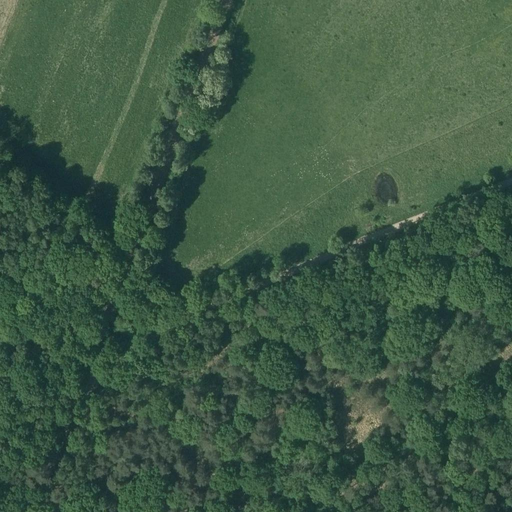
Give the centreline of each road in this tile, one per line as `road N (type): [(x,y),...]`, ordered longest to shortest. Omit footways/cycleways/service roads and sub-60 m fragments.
road 1 (unclassified): [(33,511),(223,0)]
road 2 (track): [(75,403),(164,325),(511,180)]
